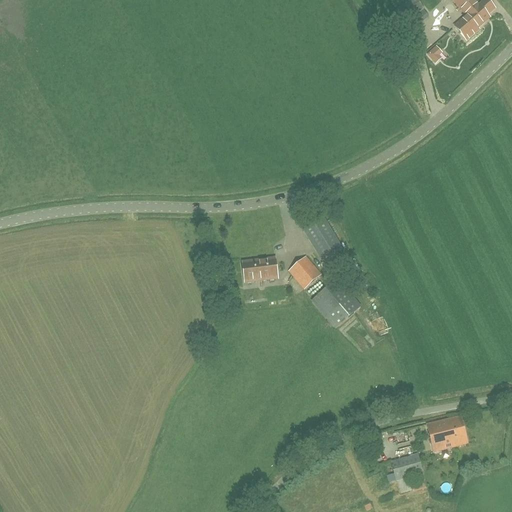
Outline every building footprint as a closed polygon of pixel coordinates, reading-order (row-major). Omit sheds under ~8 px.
[(400,28),(424,9),(417,0),(412,0),(391,17),(400,28)] [(487,16),(494,9),(486,0),(485,0),(478,6),(473,0),(453,0),(453,1),(466,17),(454,27),(466,40),(478,29),(477,28),(489,18),(487,16)] [(441,54),(436,48),(427,55),(435,64),(440,59),(438,57),(441,54)] [(324,220),(303,232),(321,262),(342,249),(324,220)] [(289,272),(304,290),(321,275),(306,257),(289,272)] [(274,259),(243,263),(245,283),(277,279),(274,259)] [(219,282),(218,277),(217,277),(208,278),(209,291),(220,290),(219,282)] [(337,279),(330,285),(312,301),(336,328),(354,313),(361,307),(337,279)] [(460,417),(426,426),(433,453),(467,444),(460,417)] [(417,455),(409,457),(390,462),(395,481),(422,474),(417,455)]
